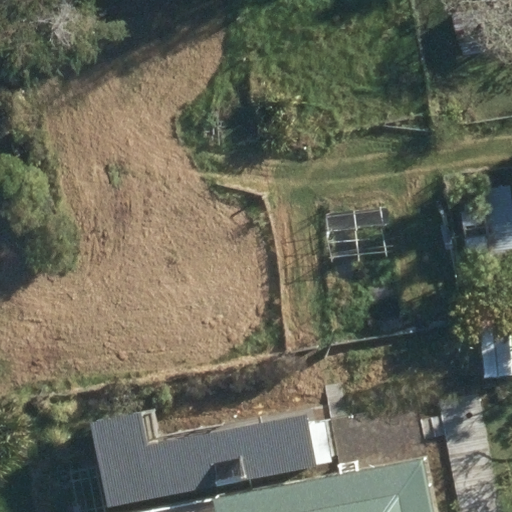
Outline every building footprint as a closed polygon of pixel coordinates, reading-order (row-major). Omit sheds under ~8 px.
[(453,16),(461,56),(491,49),(482,11),(453,16)] [(262,127),(265,146),(289,142),(286,123),(262,127)] [(478,204),(485,265),(504,263),(498,214),(508,212),(507,202),(478,204)] [(481,321),(485,379),(511,378),(511,360),(509,320),(481,321)] [(368,342),(371,362),(394,358),(391,338),(368,342)] [(402,511),(400,498),(326,511),(402,511)]
